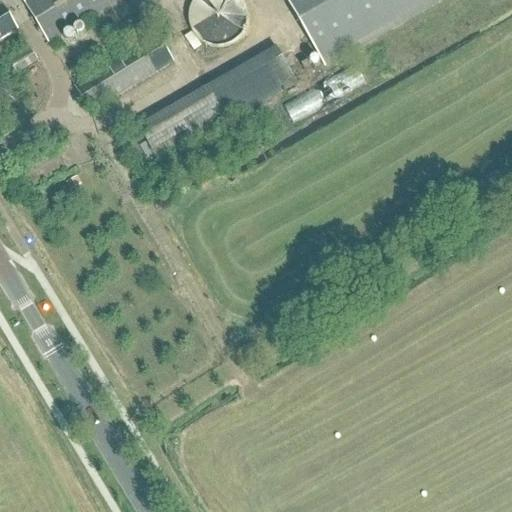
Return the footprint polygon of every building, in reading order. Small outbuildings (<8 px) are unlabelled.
[(22,0),(48,43),(119,0),(22,0)] [(247,25),(247,23),(247,20),(247,18),(246,15),(245,13),(244,11),(243,8),(242,6),(240,4),(239,3),(237,1),(235,0),(201,0),(201,1),(199,3),(197,4),(196,6),(194,8),(193,11),(192,13),(191,15),(191,18),(191,20),(191,23),(191,25),(191,27),(191,30),(192,32),(193,34),(194,37),(196,39),(197,41),(199,43),(201,44),(203,46),(205,47),(207,48),(209,49),(211,50),(214,50),(216,51),(219,51),(221,51),(224,50),(226,50),(228,49),(231,48),(233,47),(235,46),(237,44),(239,43),(240,41),(242,39),(243,37),(244,34),(245,32),(246,30),(247,27),(247,25)] [(281,0),(320,69),(441,0),(281,0)] [(3,9),(0,10),(0,43),(18,33),(3,9)] [(90,115),(156,75),(175,64),(159,39),(141,50),(75,89),(90,115)] [(30,49),(9,64),(19,78),(40,63),(30,49)] [(293,84),(273,50),(138,131),(158,166),(293,84)] [(313,114),(386,79),(377,62),(305,96),(313,114)]
